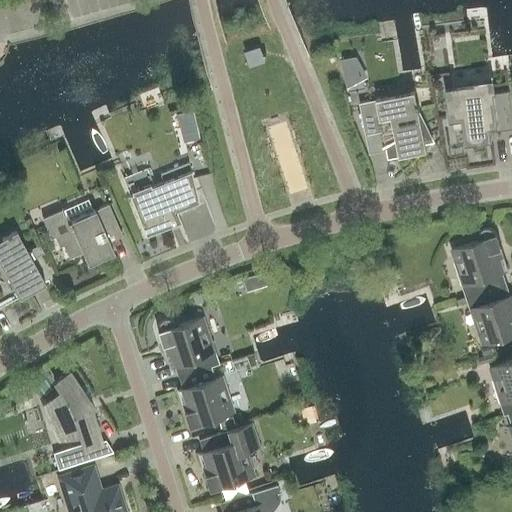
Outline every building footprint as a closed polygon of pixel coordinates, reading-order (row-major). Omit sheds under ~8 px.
[(259,49),(248,52),(251,64),(263,60),(259,49)] [(365,76),(356,58),(343,61),(342,56),(340,56),(348,91),(349,91),(348,86),(365,76)] [(449,88),(446,88),(446,91),(450,121),(453,120),(454,127),(463,126),(466,144),(492,141),(490,128),(511,124),(511,109),(510,91),(497,93),(495,78),(474,81),(475,85),(457,87),(454,87),(453,86),(449,87),(449,88)] [(377,99),(360,103),(366,134),(383,131),(389,158),(400,156),(427,150),(425,140),(433,139),(426,125),(419,111),(420,110),(419,103),(418,104),(415,91),(377,99)] [(177,113),(184,141),(199,137),(192,109),(177,113)] [(147,169),(123,178),(130,195),(146,235),(168,226),(165,219),(178,214),(176,210),(199,201),(189,162),(161,174),(164,181),(154,185),(147,169)] [(107,236),(120,230),(108,202),(68,219),(63,208),(42,217),(51,237),(55,235),(59,246),(63,244),(68,255),(81,249),(88,264),(114,252),(107,236)] [(508,270),(497,234),(496,232),(494,230),(491,229),(489,228),(486,228),(484,229),(481,230),(480,232),(479,235),(479,238),(479,240),(455,248),(466,283),(462,284),(471,310),(474,308),(486,343),(511,334),(511,294),(505,297),(497,274),(508,270)] [(28,252),(16,231),(0,240),(0,268),(2,277),(6,274),(19,298),(46,284),(32,259),(30,251),(28,252)] [(200,317),(176,325),(175,323),(173,321),(171,319),(168,319),(165,319),(163,320),(161,321),(159,323),(158,326),(158,329),(158,331),(170,367),(181,363),(185,375),(211,366),(212,366),(220,364),(215,351),(212,352),(200,317)] [(511,359),(493,366),(504,401),(500,402),(505,415),(508,414),(508,413),(511,412),(511,359)] [(215,378),(212,366),(211,366),(185,375),(188,387),(177,390),(189,426),(231,412),(219,376),(215,378)] [(86,401),(88,399),(70,371),(55,381),(63,394),(47,405),(58,421),(63,439),(80,434),(84,447),(82,447),(83,450),(58,458),(61,468),(113,452),(106,440),(101,441),(91,410),(89,410),(86,401)] [(234,424),(232,416),(219,421),(221,428),(234,424)] [(251,475),(244,451),(260,446),(253,423),(231,429),(205,438),(209,450),(198,453),(209,489),(251,475)] [(61,477),(72,511),(124,511),(127,511),(124,502),(121,503),(116,487),(104,491),(102,494),(96,491),(98,488),(92,468),(61,477)] [(229,511),(266,511),(267,511),(269,511),(270,510),(272,509),(273,508),(274,506),(276,505),(277,503),(277,502),(278,500),(279,498),(279,496),(279,494),(279,493),(279,491),(279,489),(279,487),(278,485),(277,484),(252,492),(226,501),(229,511)]
